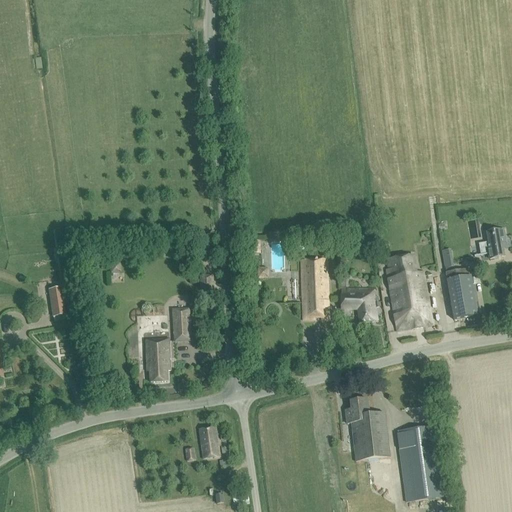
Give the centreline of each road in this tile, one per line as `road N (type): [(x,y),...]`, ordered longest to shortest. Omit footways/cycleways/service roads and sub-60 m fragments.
road 1 (unclassified): [(238,395),(209,0)]
road 2 (unclassified): [(511,336),(238,395)]
road 3 (unclassified): [(0,459),(83,422),(238,395)]
